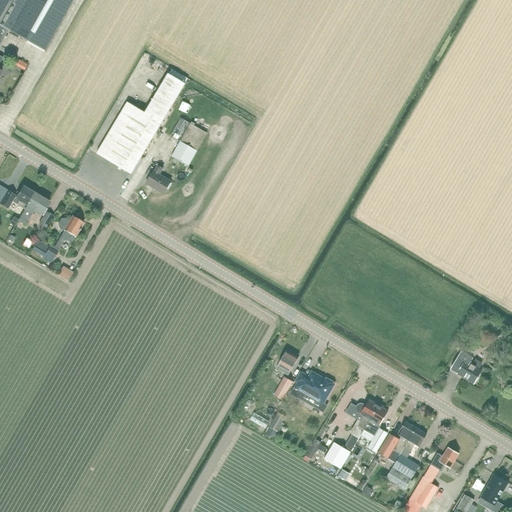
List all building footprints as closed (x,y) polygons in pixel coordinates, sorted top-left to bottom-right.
[(73,0),(0,0),(0,74),(2,71),(0,70),(0,62),(2,59),(0,57),(0,45),(9,30),(45,51),(73,0)] [(15,66),(24,71),(27,65),(19,60),(15,66)] [(132,175),(188,80),(188,79),(172,68),(145,112),(128,101),(96,154),(122,170),(132,175)] [(209,117),(203,128),(209,132),(212,126),(215,121),(209,117)] [(181,118),(170,137),(180,142),(172,157),(189,166),(208,133),(194,125),(181,118)] [(172,181),(161,175),(161,174),(164,169),(158,165),(155,171),(154,170),(146,184),(164,194),(172,181)] [(25,210),(35,193),(23,186),(17,196),(8,190),(0,203),(0,204),(8,209),(12,202),(25,210)] [(34,211),(42,215),(50,202),(35,193),(25,210),(19,219),(18,221),(25,225),(34,211)] [(53,216),(46,212),(39,224),(46,228),(53,216)] [(18,221),(19,219),(14,216),(9,223),(14,226),(18,221)] [(75,237),(84,223),(72,216),(70,221),(66,219),(61,219),(58,224),(60,228),(64,230),(54,247),(50,245),(49,247),(37,240),(33,247),(45,254),(43,259),(51,264),(53,259),(64,241),(65,242),(66,240),(70,243),(73,242),(75,237)] [(60,267),(56,273),(66,280),(70,273),(60,267)] [(282,371),(284,369),(290,372),(299,357),(288,350),(277,368),(282,371)] [(470,364),(472,361),(473,358),(462,351),(451,369),(457,374),(457,375),(474,385),(483,371),(480,369),(483,363),(475,359),(472,365),(470,364)] [(299,381),(291,393),(302,399),(306,392),(324,403),(334,385),(333,384),(333,382),(328,379),(326,380),(313,372),(305,385),(299,381)] [(293,382),(286,378),(284,377),(274,396),(283,401),(287,393),(293,382)] [(364,430),(379,405),(369,400),(366,405),(364,404),(361,404),(358,404),(357,407),(357,410),(359,412),(361,414),(364,415),(361,421),(358,420),(351,432),(352,435),(345,447),(352,451),(359,439),(364,430)] [(380,425),(389,411),(379,405),(364,430),(375,437),(368,448),(376,453),(388,434),(380,428),(382,426),(380,425)] [(278,412),(270,427),(271,428),(270,430),(275,433),(276,431),(280,433),(285,425),(283,423),(286,417),(278,412)] [(263,435),(268,427),(258,421),(253,430),(263,435)] [(395,463),(416,428),(405,421),(397,434),(401,437),(399,440),(390,434),(378,453),(395,463)] [(416,482),(412,479),(420,466),(407,458),(415,445),(419,447),(427,434),(416,428),(395,463),(393,468),(386,479),(405,490),(406,489),(411,492),(416,482)] [(321,444),(321,443),(316,440),(303,460),(309,463),(318,449),(321,444)] [(324,459),(340,469),(341,469),(351,453),(334,442),(324,459)] [(321,444),(318,449),(324,453),(327,448),(321,444)] [(438,453),(431,465),(440,470),(442,472),(445,466),(450,469),(459,454),(448,448),(443,456),(438,453)] [(348,475),(341,471),(338,476),(345,480),(348,475)] [(481,497),(478,503),(486,508),(487,507),(490,502),(495,506),(498,501),(498,502),(509,483),(495,474),(481,497)] [(424,478),(402,511),(419,511),(422,506),(426,509),(439,488),(431,484),(432,484),(432,483),(424,478)] [(374,492),(367,488),(363,494),(371,498),(374,492)] [(465,495),(456,510),(458,511),(466,511),(474,500),(465,495)] [(397,500),(391,511),(392,511),(397,511),(403,504),(397,500)]
